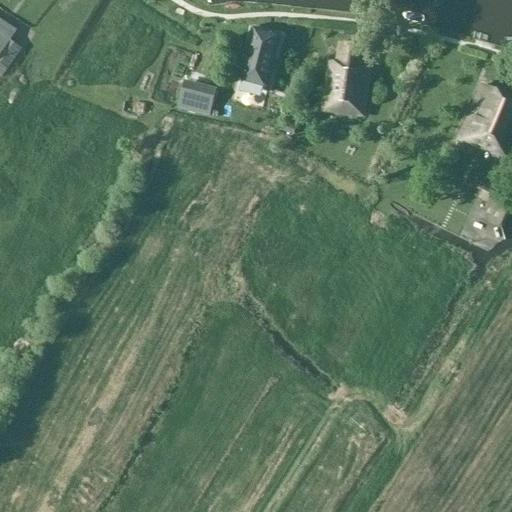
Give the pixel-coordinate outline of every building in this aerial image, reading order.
[(0,79),(2,81),(23,49),(12,42),(18,32),(0,20),(0,79)] [(267,91),(281,39),(252,32),(238,84),(267,91)] [(330,61),(322,110),(362,116),(369,68),(359,66),(362,46),(340,43),(337,62),(330,61)] [(511,162),(511,100),(484,88),(459,144),(510,167),(511,162)] [(511,199),(471,182),(465,196),(488,206),(481,220),(500,229),(511,202),(511,199)]
